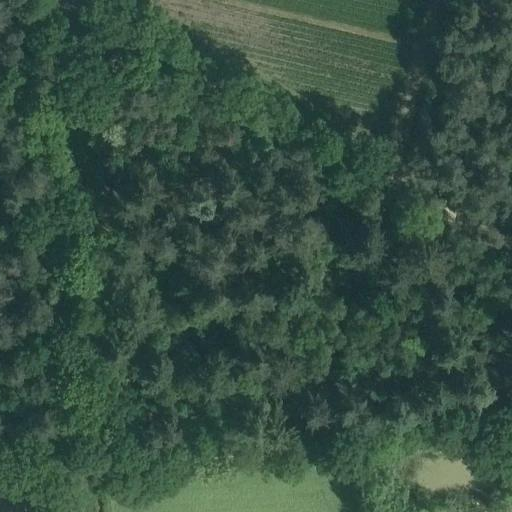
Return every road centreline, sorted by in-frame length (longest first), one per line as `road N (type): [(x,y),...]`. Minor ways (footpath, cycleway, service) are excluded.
road 1 (unclassified): [(74,511),(66,429),(73,0)]
road 2 (unclassified): [(435,217),(94,0)]
